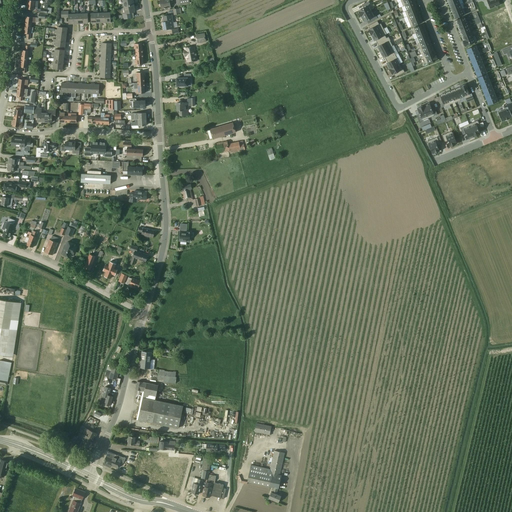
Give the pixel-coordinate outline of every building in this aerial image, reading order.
[(38,1),(28,0),(27,9),(33,9),(37,9),(38,1)] [(161,0),(160,0),(162,9),(171,8),(170,3),(173,2),(172,0),(161,0)] [(458,0),(456,0),(448,3),(450,8),(460,4),(458,0)] [(487,0),(488,0),(487,0),(490,8),(500,5),(498,0),(487,0)] [(364,9),(359,11),(362,17),(371,12),(369,7),(371,5),(369,2),(362,6),(364,9)] [(405,6),(407,10),(407,11),(416,7),(414,2),(405,6)] [(119,15),(120,20),(133,18),(132,12),(135,12),(134,4),(124,6),(125,13),(122,14),(122,15),(119,15)] [(460,4),(450,8),(452,13),(462,9),(460,4)] [(407,10),(405,11),(407,16),(418,12),(416,7),(407,11),(407,10)] [(462,9),(452,13),(455,19),(466,14),(464,9),(462,9)] [(68,17),(69,24),(74,24),(73,11),(71,11),(71,14),(69,14),(69,11),(61,11),(61,18),(68,17)] [(371,12),(362,17),(365,22),(370,20),(371,23),(378,19),(376,16),(374,17),(371,12)] [(418,12),(407,16),(409,22),(420,17),(418,12)] [(167,29),(167,30),(170,30),(170,29),(174,28),(172,15),(162,17),(163,22),(164,30),(167,29)] [(26,16),(25,25),(32,26),(32,22),(35,22),(36,17),(26,16)] [(420,17),(409,22),(411,27),(422,22),(420,17)] [(457,26),(467,22),(465,17),(455,20),(457,24),(456,24),(457,25),(457,26)] [(369,29),(368,30),(369,32),(371,35),(371,36),(382,30),(379,25),(380,25),(377,21),(368,26),(369,29)] [(459,31),(469,27),(467,22),(457,26),(458,27),(459,31)] [(423,24),(412,29),(414,34),(416,33),(425,29),(423,24)] [(461,36),(471,32),(469,27),(459,31),(461,34),(460,34),(461,35),(461,36)] [(427,34),(425,29),(416,33),(418,38),(427,34)] [(371,35),(371,36),(374,42),(376,41),(377,43),(387,38),(385,35),(384,35),(382,30),(371,36),(371,35)] [(473,37),(471,32),(461,36),(462,37),(463,40),(463,41),(473,37)] [(196,34),(197,44),(206,42),(204,33),(196,34)] [(418,38),(420,43),(429,39),(427,34),(418,38)] [(477,41),(474,36),(473,37),(463,41),(463,40),(463,41),(463,43),(465,46),(467,46),(467,45),(477,41)] [(378,46),(377,47),(380,53),(391,47),(388,42),(389,42),(387,38),(377,43),(378,46)] [(420,43),(418,44),(420,49),(431,44),(429,39),(420,43)] [(136,54),(142,54),(142,43),(134,44),(134,49),(136,49),(136,54)] [(431,44),(420,49),(422,54),(433,49),(431,44)] [(478,51),(475,46),(466,49),(469,55),(478,51)] [(186,56),(187,62),(197,60),(194,47),(185,49),(185,51),(183,51),(184,57),(186,56)] [(391,47),(380,53),(383,59),(385,58),(386,60),(396,55),(394,52),(393,52),(391,47)] [(511,59),(511,50),(509,51),(508,48),(500,51),(502,55),(505,54),(506,58),(509,57),(510,60),(511,59)] [(433,49),(422,54),(424,59),(435,54),(433,49)] [(480,56),(478,51),(469,55),(471,60),(480,56)] [(135,60),(135,65),(143,64),(142,54),(136,54),(136,60),(135,60)] [(435,54),(424,59),(426,64),(436,60),(436,61),(438,60),(435,54)] [(388,63),(386,64),(389,69),(389,70),(390,70),(390,69),(400,64),(397,59),(398,59),(396,55),(386,60),(388,63)] [(482,62),(480,56),(471,60),(473,65),(482,62)] [(484,67),(482,62),(473,65),(475,71),(484,67)] [(400,64),(390,69),(390,70),(392,73),(391,74),(392,76),(394,75),(395,78),(405,72),(403,69),(402,69),(400,64)] [(486,73),(484,67),(475,71),(477,76),(486,73)] [(137,77),(138,83),(144,83),(143,72),(136,73),(136,78),(137,77)] [(188,86),(188,79),(191,79),(191,74),(184,74),(184,78),(176,79),(177,87),(179,87),(179,88),(183,88),(183,86),(188,86)] [(489,80),(487,74),(478,78),(480,83),(489,80)] [(18,88),(24,88),(24,85),(27,85),(28,80),(19,79),(18,88)] [(422,80),(414,83),(417,88),(424,85),(422,80)] [(491,85),(489,80),(480,83),(482,88),(491,85)] [(68,93),(68,83),(62,83),(61,92),(60,92),(60,95),(63,95),(63,93),(68,93)] [(136,89),(137,94),(144,93),(144,83),(138,83),(138,89),(136,89)] [(460,87),(464,96),(469,94),(466,86),(467,86),(466,84),(460,87)] [(493,90),(491,85),(482,88),(484,94),(493,90)] [(464,96),(460,87),(455,89),(459,98),(464,96)] [(455,89),(450,91),(454,100),(459,98),(455,89)] [(495,96),(493,90),(484,94),(486,99),(495,96)] [(450,91),(445,93),(449,102),(454,100),(450,91)] [(445,93),(440,95),(444,104),(449,102),(445,93)] [(497,101),(495,96),(486,99),(488,105),(497,101)] [(133,98),(130,98),(130,101),(134,101),(134,107),(145,106),(145,100),(136,100),(136,98),(133,98)] [(181,111),(181,116),(188,116),(188,106),(195,106),(195,98),(187,98),(187,103),(177,103),(177,111),(181,111)] [(505,110),(498,113),(501,121),(505,120),(509,119),(508,119),(511,117),(511,116),(510,112),(511,111),(511,103),(504,106),(505,110)] [(26,105),(25,113),(33,114),(34,106),(26,105)] [(431,105),(425,107),(430,117),(435,115),(436,117),(439,116),(437,109),(433,110),(431,105)] [(422,115),(419,116),(422,123),(425,122),(424,120),(430,117),(425,107),(420,110),(422,115)] [(37,122),(45,122),(45,113),(41,113),(42,108),(34,108),(34,115),(34,117),(37,117),(37,122)] [(45,122),(52,122),(52,118),(55,118),(56,109),(49,108),(48,113),(45,113),(45,122)] [(59,122),(68,122),(68,116),(64,116),(65,113),(60,113),(59,122)] [(101,113),(101,118),(101,124),(109,124),(110,115),(105,115),(105,113),(101,113)] [(13,126),(21,128),(22,122),(19,122),(20,118),(14,117),(13,126)] [(473,123),(467,126),(471,136),(477,133),(475,128),(478,127),(475,120),(472,121),(473,123)] [(210,130),(213,139),(236,132),(233,123),(210,130)] [(461,126),(457,127),(460,134),(463,133),(466,138),(471,136),(467,126),(462,128),(461,126)] [(443,133),(439,134),(442,141),(445,140),(447,145),(454,143),(450,133),(444,135),(443,133)] [(426,144),(427,148),(428,148),(430,153),(437,150),(434,144),(437,143),(435,136),(431,138),(432,140),(426,142),(426,144)] [(23,150),(29,151),(30,147),(32,147),(33,144),(30,143),(30,139),(12,137),(11,146),(23,147),(23,150)] [(41,157),(47,157),(47,152),(52,153),(52,147),(57,147),(57,143),(53,143),(53,142),(45,141),(45,149),(41,148),(41,157)] [(215,144),(217,154),(229,151),(230,153),(245,150),(243,141),(228,144),(227,141),(223,142),(215,144)] [(72,154),(79,154),(79,147),(75,147),(75,142),(66,142),(65,146),(61,146),(61,151),(65,151),(65,150),(72,150),(72,154)] [(98,153),(99,142),(92,142),(91,142),(91,148),(85,148),(85,155),(91,156),(91,153),(98,153)] [(112,149),(106,149),(106,143),(99,142),(98,153),(105,154),(105,156),(112,157),(112,149)] [(127,156),(143,157),(143,149),(127,148),(127,156)] [(266,150),(270,160),(275,158),(272,148),(266,150)] [(9,158),(8,164),(23,166),(24,163),(19,162),(20,159),(9,158)] [(128,175),(143,176),(143,171),(142,171),(142,166),(129,165),(129,162),(123,162),(123,171),(128,171),(128,175)] [(81,182),(110,184),(111,175),(81,174),(81,182)] [(4,190),(18,192),(19,187),(26,188),(27,182),(19,180),(18,185),(5,183),(4,190)] [(188,198),(189,201),(193,200),(190,189),(192,189),(190,184),(180,187),(181,191),(182,191),(184,199),(188,198)] [(130,202),(134,202),(135,199),(146,199),(147,192),(134,191),(134,193),(130,193),(130,202)] [(8,206),(12,206),(13,198),(9,198),(9,197),(3,197),(1,197),(1,200),(2,201),(2,205),(8,206)] [(194,199),(196,206),(205,204),(203,197),(194,199)] [(2,236),(9,238),(14,224),(15,221),(11,219),(10,222),(7,222),(2,236)] [(65,234),(68,226),(67,226),(68,224),(64,222),(60,234),(64,235),(65,234)] [(65,234),(72,237),(75,229),(68,226),(65,234)] [(149,236),(153,237),(155,231),(143,228),(139,227),(138,231),(142,232),(141,235),(145,235),(144,236),(149,237),(149,236)] [(27,245),(33,247),(37,237),(36,237),(38,232),(32,230),(31,233),(32,233),(32,235),(31,235),(30,238),(26,237),(24,241),(28,243),(27,245)] [(190,231),(180,230),(179,240),(186,241),(186,242),(190,242),(190,238),(190,231)] [(44,252),(52,255),(57,242),(59,238),(52,236),(51,240),(49,239),(44,252)] [(68,256),(70,257),(72,253),(73,254),(76,247),(74,246),(74,244),(67,242),(65,248),(64,248),(62,254),(64,255),(65,256),(67,256),(68,256)] [(105,252),(119,257),(121,252),(107,246),(105,252)] [(132,257),(130,264),(134,265),(136,258),(146,262),(148,255),(137,251),(135,251),(134,252),(132,257)] [(84,268),(90,270),(95,256),(89,254),(84,268)] [(115,275),(117,269),(114,268),(116,264),(110,262),(108,265),(106,264),(103,271),(106,272),(104,276),(110,278),(112,274),(115,275)] [(118,281),(124,283),(127,276),(121,274),(118,281)] [(134,286),(138,287),(140,281),(132,278),(132,279),(128,277),(126,284),(130,285),(129,286),(133,287),(134,286)] [(0,355),(13,357),(21,303),(0,299),(0,355)] [(140,368),(154,369),(155,360),(150,360),(151,352),(142,351),(140,368)] [(0,383),(6,385),(11,363),(0,360),(0,383)] [(106,370),(105,376),(116,379),(119,370),(112,368),(111,371),(106,370)] [(168,372),(158,371),(157,380),(163,380),(163,382),(175,383),(175,377),(176,372),(168,371),(168,372)] [(138,420),(178,429),(183,406),(155,400),(158,386),(137,381),(135,389),(144,391),(138,420)] [(105,402),(110,404),(112,397),(107,395),(108,392),(110,393),(111,388),(105,386),(102,396),(106,397),(105,402)] [(254,432),(269,435),(271,426),(256,423),(254,432)] [(82,444),(90,448),(97,434),(83,427),(81,432),(86,434),(82,444)] [(134,444),(139,445),(140,441),(135,440),(135,437),(129,436),(128,444),(134,445),(134,444)] [(167,449),(174,450),(175,442),(168,441),(167,442),(160,442),(159,449),(167,449)] [(206,451),(217,452),(217,448),(222,449),(222,445),(207,444),(206,451)] [(103,462),(103,464),(103,465),(110,468),(111,467),(112,466),(118,468),(120,462),(123,463),(124,460),(125,458),(124,457),(124,458),(116,454),(108,451),(107,453),(103,462)] [(269,498),(278,502),(281,496),(276,494),(278,488),(279,488),(282,475),(280,475),(285,453),(274,451),(270,469),(251,465),(247,482),(273,487),(272,492),(271,492),(269,498)] [(202,478),(215,481),(216,476),(209,474),(211,459),(204,458),(201,470),(202,470),(201,474),(203,474),(202,478)] [(0,476),(3,477),(5,470),(6,470),(8,462),(1,460),(0,462),(0,476)] [(191,492),(199,494),(201,485),(202,480),(195,478),(192,487),(191,492)] [(202,496),(210,498),(212,488),(210,487),(211,483),(206,482),(205,486),(202,496)] [(220,498),(224,499),(226,489),(223,488),(223,485),(215,483),(211,495),(220,497),(220,498)] [(68,511),(77,511),(81,503),(82,499),(85,492),(75,488),(73,495),(74,496),(68,511)]
